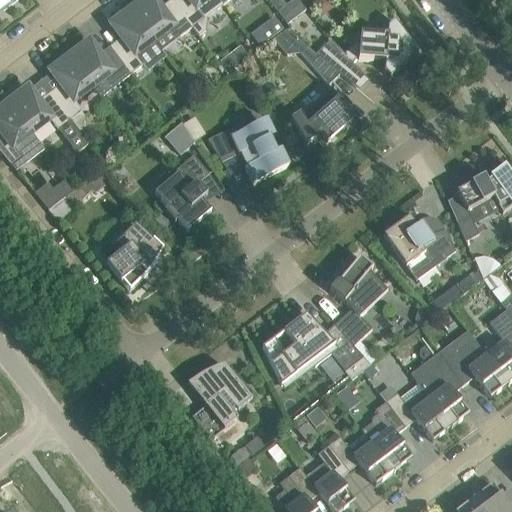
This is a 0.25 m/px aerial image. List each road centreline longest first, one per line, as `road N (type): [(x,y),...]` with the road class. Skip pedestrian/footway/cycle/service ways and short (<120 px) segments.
road 1 (residential): [(138,355),(502,78)]
road 2 (residential): [(138,355),(0,183)]
road 3 (residential): [(402,511),(511,427)]
road 4 (residential): [(57,414),(136,511)]
